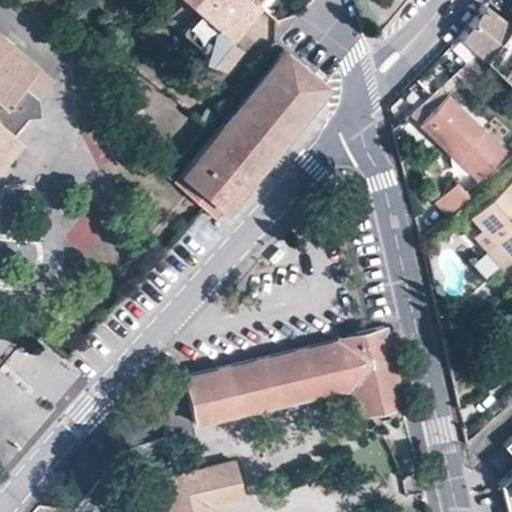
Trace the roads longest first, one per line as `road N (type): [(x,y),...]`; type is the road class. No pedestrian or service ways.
road 1 (residential): [(0,509),(355,105)]
road 2 (residential): [(355,105),(390,210),(455,511)]
road 3 (residential): [(355,105),(446,0)]
